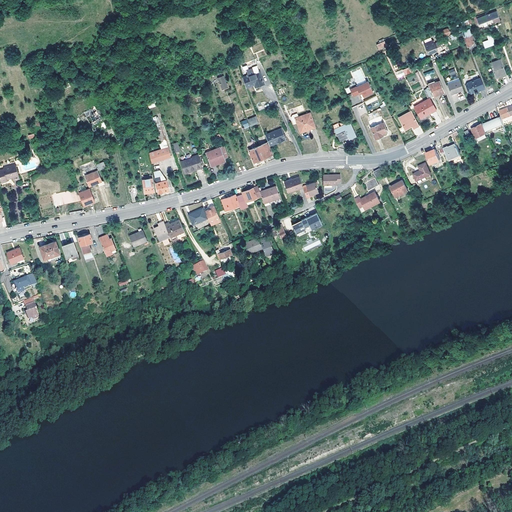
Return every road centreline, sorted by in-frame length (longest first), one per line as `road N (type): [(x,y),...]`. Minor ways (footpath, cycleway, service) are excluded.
road 1 (tertiary): [(0,236),(179,200),(291,164),(361,160)]
road 2 (track): [(511,427),(327,511)]
road 3 (tertiary): [(361,160),(414,146),(511,92)]
